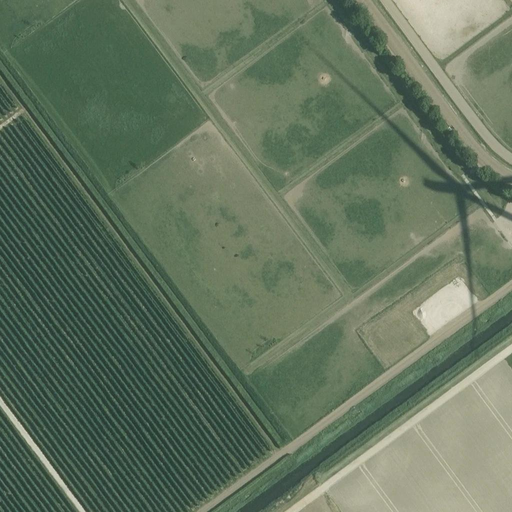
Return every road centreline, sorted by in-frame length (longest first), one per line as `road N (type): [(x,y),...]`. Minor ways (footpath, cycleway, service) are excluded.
road 1 (track): [(511,282),(194,511)]
road 2 (track): [(84,511),(0,397)]
